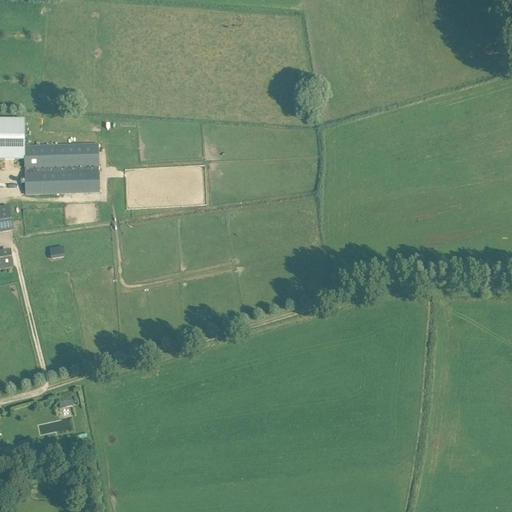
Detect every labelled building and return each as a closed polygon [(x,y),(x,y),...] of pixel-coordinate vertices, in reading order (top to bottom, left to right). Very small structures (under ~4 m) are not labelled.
[(25,148),(25,120),(0,119),(0,159),(25,160),(25,148)] [(25,148),(25,160),(26,195),(100,193),(99,146),(25,148)] [(0,230),(13,228),(10,206),(0,207),(0,230)] [(65,257),(64,246),(50,248),(51,259),(65,257)] [(0,270),(13,268),(11,254),(10,252),(0,253),(0,270)] [(30,452),(28,445),(11,449),(13,456),(30,452)]
